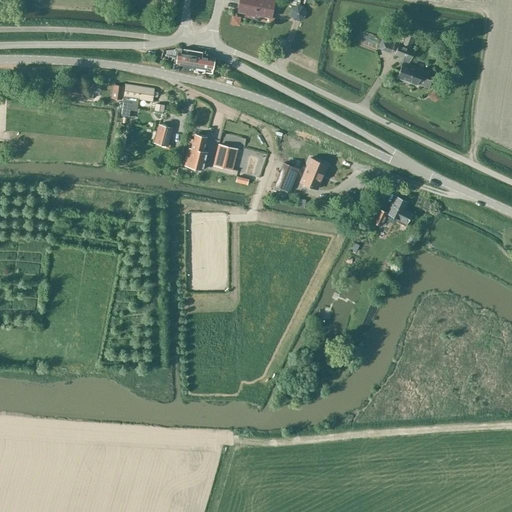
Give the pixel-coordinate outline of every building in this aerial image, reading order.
[(271,17),(271,16),(273,0),(239,0),(238,7),(245,9),(245,16),(255,18),(255,14),(271,17)] [(292,8),(290,14),(293,20),(299,21),(305,18),(306,12),(303,7),(298,5),(297,5),(292,8)] [(233,15),(231,24),(240,25),(241,17),(233,15)] [(396,29),(393,37),(398,39),(401,32),(396,29)] [(396,78),(416,86),(423,69),(408,64),(410,59),(412,59),(414,54),(412,53),(414,49),(410,48),(414,37),(406,34),(402,45),(398,43),(394,55),(402,58),(403,62),(402,62),(396,78)] [(162,57),(173,57),(173,49),(162,49),(162,57)] [(193,51),(190,50),(184,50),(178,49),(177,55),(175,63),(175,65),(182,66),(204,69),(212,71),(214,60),(203,56),(204,54),(202,53),(193,51)] [(124,85),(121,115),(129,116),(129,109),(136,110),(138,98),(152,101),(153,89),(124,85)] [(121,99),(123,87),(113,86),(111,98),(121,99)] [(92,99),(93,93),(89,92),(89,89),(83,88),(83,89),(68,87),(67,96),(92,99)] [(165,104),(156,103),(154,110),(164,111),(165,104)] [(159,124),(154,143),(167,146),(172,128),(159,124)] [(200,136),(195,134),(191,148),(189,148),(185,165),(202,169),(207,152),(203,151),(206,137),(205,137),(204,136),(201,135),(200,136)] [(219,145),(214,164),(231,169),(236,149),(219,145)] [(299,182),(316,189),(325,165),(309,158),(299,182)] [(281,197),(294,166),(284,162),(271,193),(281,197)] [(237,177),(236,182),(248,185),(249,180),(237,177)] [(379,209),(373,222),(381,225),(384,219),(387,214),(398,219),(396,222),(405,226),(411,214),(404,210),(407,202),(395,196),(387,213),(379,209)] [(305,207),(306,199),(299,198),(298,206),(305,207)] [(425,201),(423,206),(430,210),(433,204),(425,201)] [(411,232),(406,241),(413,245),(418,235),(411,232)]
